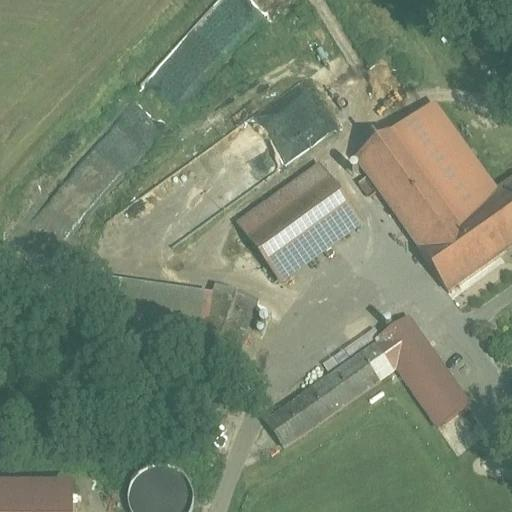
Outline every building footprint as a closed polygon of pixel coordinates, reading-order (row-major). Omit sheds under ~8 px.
[(496,38),(465,59),(480,81),(510,60),(496,38)] [(422,119),(356,165),(419,254),(417,255),(448,299),(511,253),(511,189),(486,208),(422,119)] [(284,289),(365,230),(320,169),(240,228),(284,289)] [(197,348),(214,301),(87,283),(80,331),(197,348)] [(211,432),(257,308),(217,294),(214,301),(197,348),(171,418),(211,432)] [(378,349),(379,351),(267,429),(284,454),(397,377),(437,434),(469,412),(410,327),(378,349)] [(189,511),(191,507),(191,502),(191,496),(189,490),(186,485),(182,481),(178,477),(172,475),(167,473),(161,473),(155,474),(149,476),(144,479),(140,483),(137,488),(135,493),(133,499),(133,505),(135,511),(189,511)] [(70,511),(71,502),(0,502),(0,511),(70,511)]
